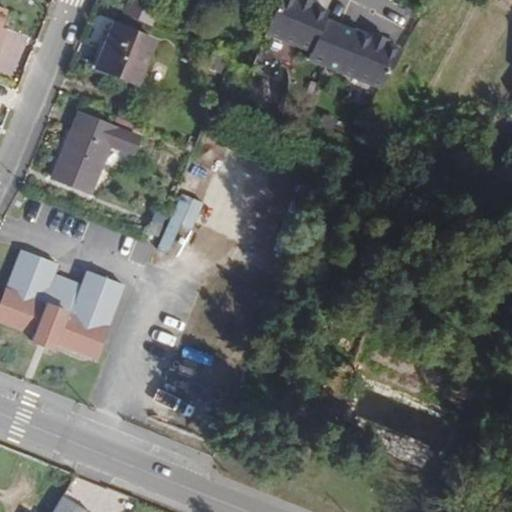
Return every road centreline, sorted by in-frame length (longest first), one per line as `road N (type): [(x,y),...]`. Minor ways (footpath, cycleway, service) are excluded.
road 1 (primary): [(245,511),(0,414)]
road 2 (residential): [(73,0),(0,183)]
